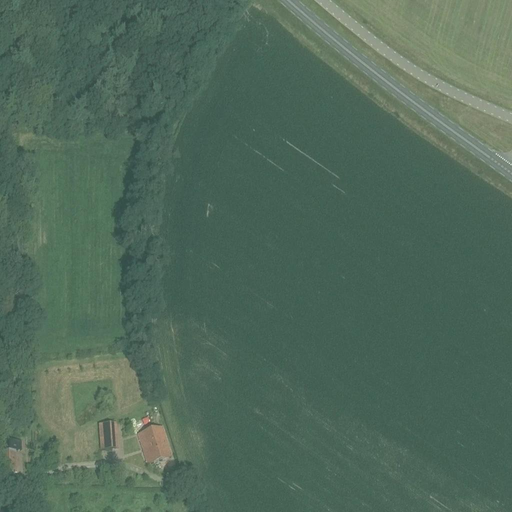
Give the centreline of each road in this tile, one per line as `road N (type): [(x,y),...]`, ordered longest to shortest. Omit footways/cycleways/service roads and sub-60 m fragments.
road 1 (primary): [(511,176),(289,0)]
road 2 (unclassified): [(511,117),(425,78),(324,0)]
